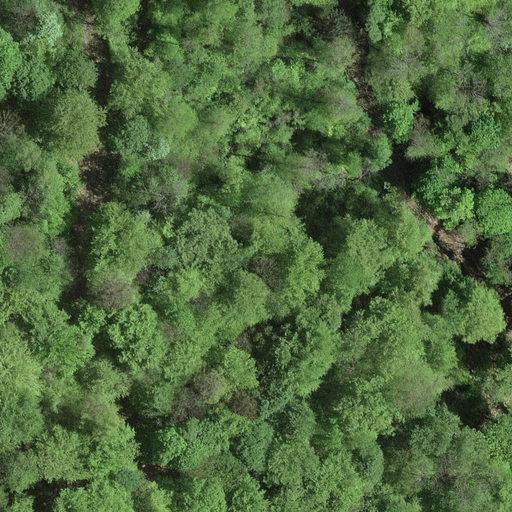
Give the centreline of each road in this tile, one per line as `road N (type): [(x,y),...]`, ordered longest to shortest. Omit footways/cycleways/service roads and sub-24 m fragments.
road 1 (track): [(169,511),(146,470),(91,312),(102,139),(83,0)]
road 2 (track): [(340,0),(375,122),(448,234),(511,310)]
